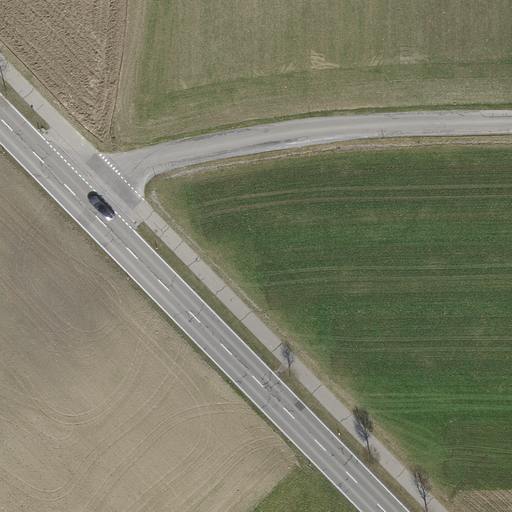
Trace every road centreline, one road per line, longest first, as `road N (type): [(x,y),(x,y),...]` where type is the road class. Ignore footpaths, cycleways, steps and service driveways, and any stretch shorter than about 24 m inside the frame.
road 1 (tertiary): [(511,121),(352,126),(231,143),(145,163),(78,198)]
road 2 (secondary): [(382,511),(78,198)]
